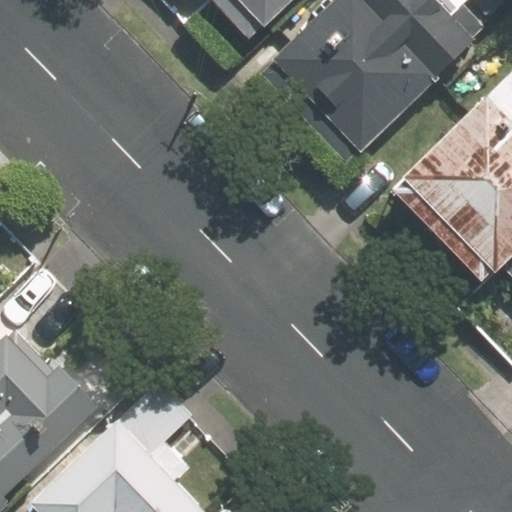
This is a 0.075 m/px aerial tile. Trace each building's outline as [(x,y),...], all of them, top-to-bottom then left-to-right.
[(288,0),(228,0),(255,30),(288,0)] [(367,147),(447,78),(441,71),(511,9),(511,0),(344,0),(285,51),(322,93),(333,85),(350,105),(339,115),(367,147)] [(511,80),(397,185),(482,279),(505,258),(509,262),(511,259),(511,80)] [(0,511),(1,511),(19,495),(15,491),(28,478),(33,483),(113,408),(68,360),(63,365),(23,322),(0,343),(0,511)] [(218,511),(222,509),(185,469),(197,459),(160,420),(145,434),(131,418),(45,498),(58,511),(57,511),(218,511)] [(254,511),(244,501),(232,511),(254,511)]
